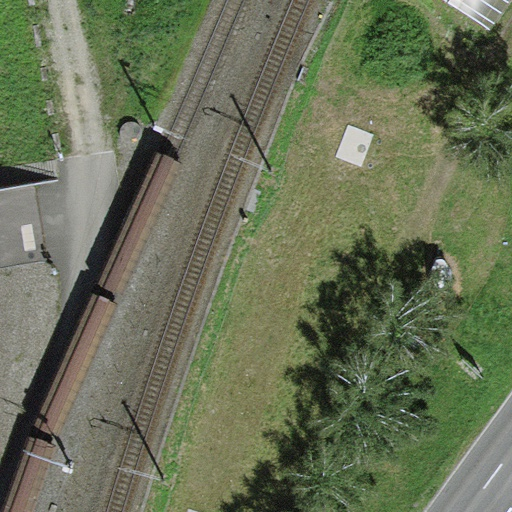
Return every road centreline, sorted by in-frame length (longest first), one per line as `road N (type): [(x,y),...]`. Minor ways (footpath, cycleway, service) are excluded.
road 1 (track): [(58,0),(87,157),(96,266),(0,511)]
road 2 (track): [(511,47),(472,118),(413,263),(276,511)]
